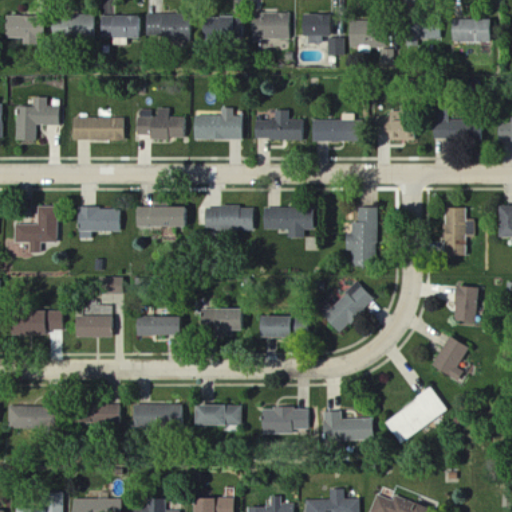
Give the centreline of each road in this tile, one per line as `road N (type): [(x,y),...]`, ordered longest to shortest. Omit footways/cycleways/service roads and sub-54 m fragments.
road 1 (residential): [(0,367),(336,368),(404,327),(415,289),(417,175)]
road 2 (residential): [(0,171),(511,175)]
